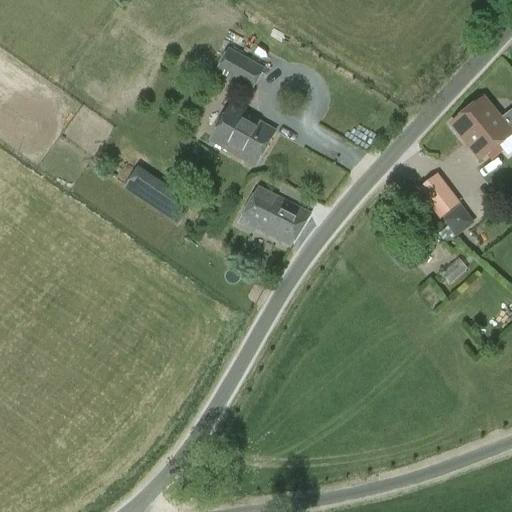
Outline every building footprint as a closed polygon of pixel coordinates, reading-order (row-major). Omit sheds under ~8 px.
[(265,71),(229,50),(216,73),(252,94),(265,71)] [(511,110),(500,120),(484,100),(452,126),(480,161),(511,134),(511,110)] [(275,134),(230,107),(210,142),(255,168),(275,134)] [(457,206),(434,178),(417,191),(440,219),(457,206)] [(310,215),(259,188),(240,225),(289,249),(310,215)] [(192,203),(177,193),(171,202),(164,212),(177,222),(185,212),(192,203)] [(205,210),(194,226),(212,238),(223,222),(205,210)] [(459,258),(442,274),(451,284),(469,268),(459,258)]
